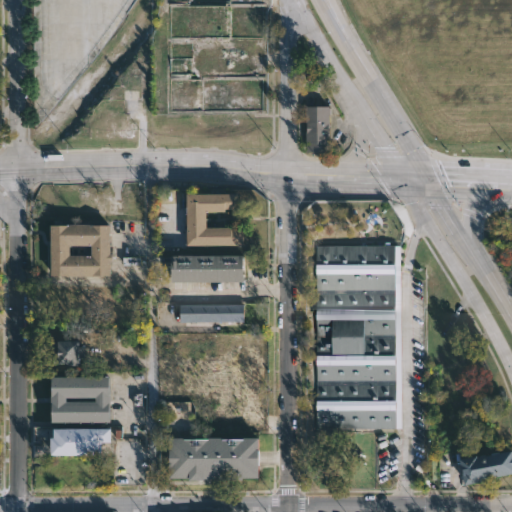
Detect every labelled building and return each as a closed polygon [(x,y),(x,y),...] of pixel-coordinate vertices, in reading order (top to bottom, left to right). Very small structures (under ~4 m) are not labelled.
[(326,104),(326,106),(328,106),(328,112),(326,112),(327,151),(303,151),(303,104),(326,104)] [(206,210),(206,226),(230,226),(230,228),(243,228),(243,244),(186,244),(185,192),(237,192),(237,208),(223,208),(223,210),(206,210)] [(110,224),(109,253),(111,253),(110,274),(50,274),(51,224),(110,224)] [(396,244),(396,245),(400,245),(401,428),(318,429),(317,245),(396,244)] [(200,281),(171,281),(171,254),(244,253),(244,281),(200,281)] [(139,257),(124,258),(124,265),(139,265),(139,257)] [(190,321),(179,321),(179,304),(244,303),(244,321),(190,321)] [(221,337),(221,339),(244,339),(245,428),(225,428),(224,427),(223,361),(203,361),(203,396),(180,396),(180,339),(221,337)] [(78,346),(83,346),(83,358),(78,357),(78,364),(54,363),(54,351),(56,351),(56,340),(78,340),(78,346)] [(110,379),(110,422),(50,422),(50,376),(110,376),(110,379)] [(99,454),(49,454),(49,437),(52,437),(52,427),(111,427),(111,441),(101,441),(101,454),(99,454)] [(257,437),(256,478),(240,477),(240,479),(202,478),(202,480),(188,480),(188,477),(168,477),(169,437),(208,439),(208,437),(242,438),(243,437),(257,437)] [(511,450),(511,472),(482,479),(483,481),(465,485),(460,459),(476,455),(477,457),(511,450)]
